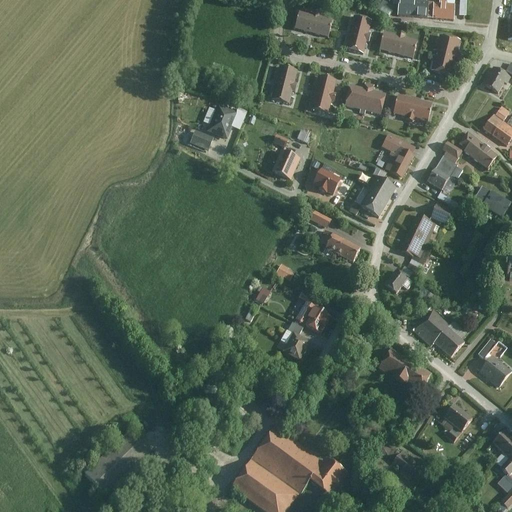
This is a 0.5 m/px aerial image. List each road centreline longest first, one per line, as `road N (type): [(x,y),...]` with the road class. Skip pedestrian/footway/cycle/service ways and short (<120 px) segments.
road 1 (residential): [(463,98),(283,51),(288,0)]
road 2 (residential): [(374,293),(383,236),(463,98)]
road 3 (residential): [(255,442),(289,411),(355,305),(374,293)]
road 4 (residential): [(511,427),(413,346),(374,293)]
road 5 (track): [(255,442),(177,471),(124,511)]
